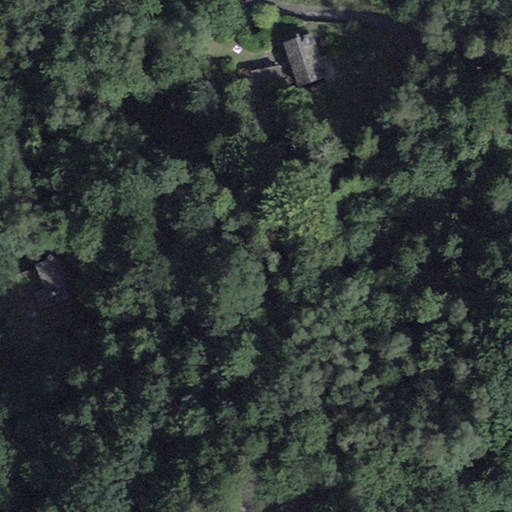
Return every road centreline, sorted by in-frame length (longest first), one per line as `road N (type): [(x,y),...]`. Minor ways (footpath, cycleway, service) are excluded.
road 1 (track): [(252,0),(394,29),(454,65),(511,131)]
road 2 (track): [(511,438),(379,483),(277,497),(245,511)]
